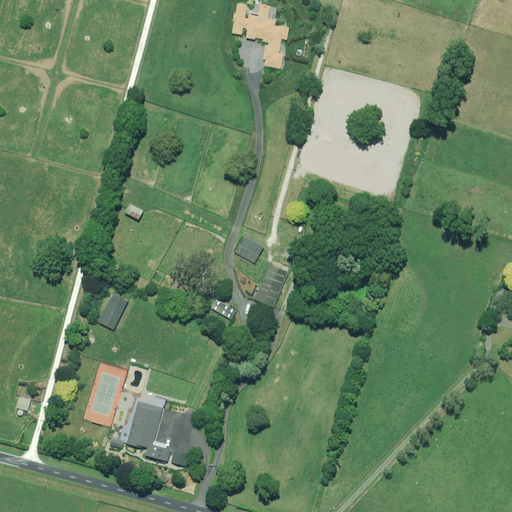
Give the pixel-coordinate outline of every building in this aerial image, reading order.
[(237,13),(235,13),(234,22),(235,22),(233,34),(243,35),(244,29),(249,29),(247,38),(257,40),(257,38),(264,39),(264,42),(267,43),(265,60),(267,60),(266,66),(283,69),(285,54),(280,53),(283,39),(289,40),(291,28),(276,26),(277,20),(270,19),(272,7),(262,5),(260,13),(251,12),(250,19),(247,19),(249,5),(239,4),(237,13)] [(145,211),(131,204),(126,214),(141,221),(145,211)] [(264,249),(245,238),(236,253),(256,264),(264,249)] [(289,273),(271,265),(256,300),(274,308),(289,273)] [(129,302),(114,295),(101,323),(115,330),(129,302)] [(238,312),(218,300),(213,308),(233,321),(238,312)] [(21,398),(18,415),(24,417),(26,410),(30,411),(32,400),(21,398)] [(171,454),(172,450),(167,448),(168,445),(156,442),(165,408),(140,401),(128,444),(138,447),(138,445),(149,448),(147,456),(169,462),(171,454)] [(126,442),(114,438),(111,446),(124,450),(126,442)] [(175,455),(172,463),(186,467),(190,454),(172,450),(171,454),(175,455)]
